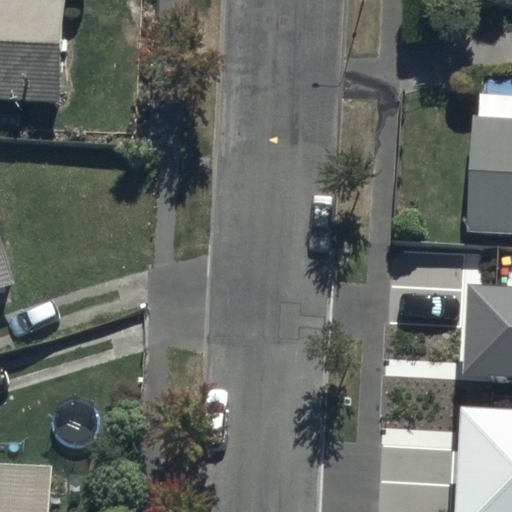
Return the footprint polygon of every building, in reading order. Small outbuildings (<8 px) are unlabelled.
[(0,11),(0,118),(15,119),(15,124),(64,127),(65,101),(74,101),(75,86),(70,86),(74,14),(0,11)] [(511,110),(481,109),(474,252),(511,254),(511,110)] [(0,239),(0,307),(20,301),(0,239)] [(511,286),(469,284),(464,373),(511,375),(511,286)] [(511,511),(511,408),(461,406),(454,511),(511,511)] [(0,511),(77,511),(78,495),(60,494),(60,487),(0,483),(0,511)]
